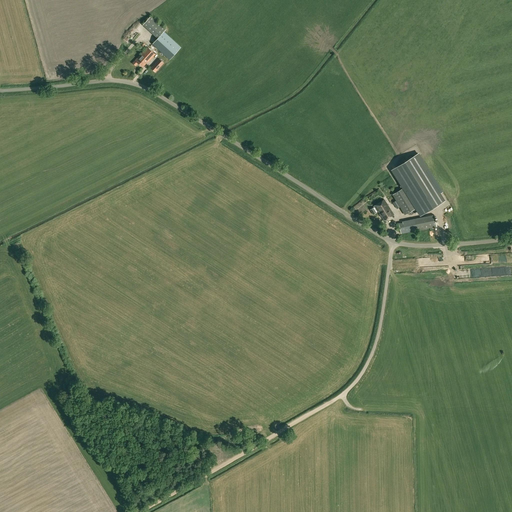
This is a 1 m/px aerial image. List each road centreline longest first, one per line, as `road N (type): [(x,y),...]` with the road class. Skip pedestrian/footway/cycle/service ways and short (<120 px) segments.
road 1 (unclassified): [(392,241),(136,83),(0,89)]
road 2 (track): [(140,511),(333,400)]
road 3 (unclassified): [(333,400),(362,372),(378,336),(392,241)]
road 4 (unclassified): [(392,241),(511,238)]
